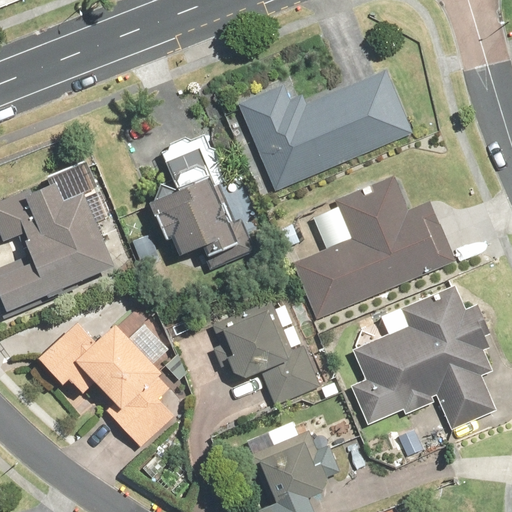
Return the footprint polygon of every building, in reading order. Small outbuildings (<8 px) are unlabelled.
[(236,104),(273,191),(411,134),(384,70),(304,103),(300,94),(288,99),(282,85),(236,104)] [(173,187),(142,201),(158,238),(165,234),(174,254),(196,245),(207,269),(253,249),(201,131),(158,150),(173,187)] [(0,311),(3,319),(77,288),(74,281),(109,267),(80,198),(97,191),(84,161),(42,178),(45,184),(29,190),(28,189),(5,199),(20,235),(22,239),(18,241),(24,256),(0,265),(0,311)] [(291,263),(315,320),(453,262),(428,201),(406,210),(392,175),(332,200),(335,206),(310,216),(324,249),(291,263)] [(451,286),(397,308),(405,327),(349,350),(362,380),(348,386),(365,426),(401,411),(403,416),(433,403),(431,397),(435,396),(450,431),(495,412),(480,376),(491,372),(482,350),(486,348),(482,337),(487,335),(475,305),(462,310),(451,286)] [(269,300),(210,324),(223,356),(222,357),(228,373),(240,378),(258,371),(273,406),(319,386),(302,345),(290,350),(269,300)] [(70,321),(32,357),(69,396),(85,381),(111,408),(104,415),(138,451),(187,405),(150,366),(169,348),(143,321),(122,340),(106,323),(88,340),(70,321)] [(249,455),(247,455),(270,511),(311,511),(306,497),(329,487),(305,431),(297,434),(291,421),(243,442),(249,455)]
